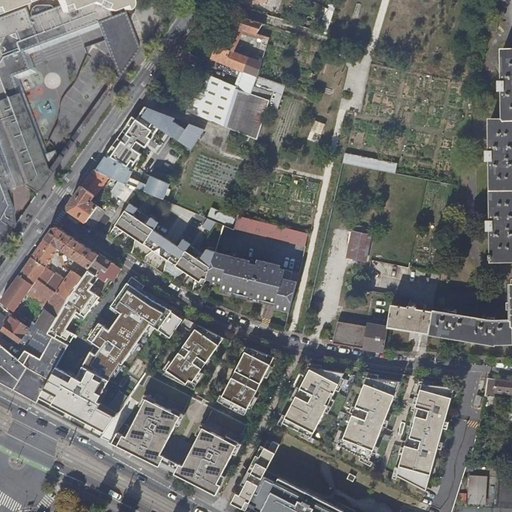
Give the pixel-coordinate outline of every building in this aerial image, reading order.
[(63,4),(59,5),(62,12),(91,1),(110,10),(123,5),(125,9),(128,7),(129,5),(130,2),(130,1),(129,0),(73,0),(72,0),(67,0),(63,2),(63,4)] [(120,78),(141,48),(126,10),(112,16),(110,10),(91,1),(62,12),(59,5),(55,7),(52,5),(40,5),(37,6),(34,8),(33,12),(32,16),(30,16),(28,17),(25,8),(0,16),(0,18),(6,34),(20,72),(29,68),(23,50),(98,21),(120,78)] [(261,62),(269,37),(258,34),(262,23),(239,16),(224,48),(233,51),(242,33),(262,39),(255,60),(261,62)] [(6,34),(0,18),(0,111),(21,104),(17,92),(19,91),(13,74),(20,72),(6,34)] [(263,26),(264,23),(262,23),(258,34),(269,37),(271,29),(263,26)] [(245,71),(257,76),(261,62),(255,60),(233,51),(224,48),(218,45),(212,57),(216,59),(215,59),(241,69),(245,71)] [(492,151),(488,151),(488,159),(492,159),(492,220),(489,220),(489,228),(493,228),(493,253),(490,253),(490,257),(493,257),(493,259),(511,258),(511,48),(503,49),(504,81),(501,81),(501,89),(504,89),(505,119),(492,119),(492,151)] [(249,101),(267,107),(270,99),(238,89),(239,86),(245,71),(241,69),(236,84),(207,73),(199,88),(186,111),(233,129),(239,132),(249,101)] [(252,90),(254,85),(253,85),(257,76),(245,71),(239,86),(252,90)] [(286,85),(257,76),(253,85),(254,85),(272,91),(270,99),(267,107),(278,111),(286,85)] [(238,89),(270,99),(272,91),(254,85),(252,90),(239,86),(238,89)] [(21,104),(0,111),(0,128),(2,129),(3,133),(1,134),(6,146),(8,145),(22,183),(27,181),(40,190),(73,143),(70,140),(57,158),(56,158),(56,156),(57,153),(56,150),(56,148),(43,153),(19,91),(17,92),(21,104)] [(239,132),(257,139),(267,107),(249,101),(239,132)] [(126,165),(129,166),(133,169),(142,153),(133,148),(137,142),(146,147),(159,127),(166,131),(172,120),(179,125),(172,135),(191,146),(195,139),(204,126),(188,121),(186,127),(174,119),(174,116),(146,106),(135,122),(131,120),(128,124),(132,127),(117,149),(113,146),(107,155),(126,165)] [(172,120),(166,131),(172,135),(179,125),(172,120)] [(326,124),(314,121),(311,131),(323,135),(326,124)] [(396,172),(398,163),(346,152),(344,162),(396,172)] [(119,165),(105,157),(96,170),(109,176),(112,178),(119,165)] [(109,176),(96,170),(94,170),(69,205),(69,211),(101,233),(101,232),(111,218),(107,215),(105,213),(106,212),(92,201),(109,176)] [(0,246),(13,227),(15,226),(11,191),(11,187),(4,177),(2,178),(0,173),(0,246)] [(141,183),(138,189),(164,200),(170,185),(152,177),(148,186),(141,183)] [(132,203),(108,237),(114,241),(115,238),(124,231),(128,234),(136,239),(133,250),(132,253),(143,260),(144,258),(153,250),(161,255),(166,258),(164,271),(163,273),(174,281),(175,279),(185,272),(195,278),(192,290),(192,291),(198,294),(206,280),(206,279),(215,251),(207,247),(205,252),(201,259),(187,250),(192,243),(184,238),(179,246),(172,241),(155,229),(160,222),(152,217),(147,223),(134,215),(139,208),(132,203)] [(147,223),(152,217),(139,208),(134,215),(147,223)] [(111,209),(107,215),(111,218),(116,212),(111,209)] [(208,218),(232,224),(235,215),(210,209),(208,218)] [(239,216),(237,215),(233,227),(304,246),(307,234),(239,216)] [(215,222),(207,218),(204,226),(211,232),(215,222)] [(80,276),(82,278),(90,267),(99,255),(58,227),(52,228),(45,238),(59,247),(87,267),(80,276)] [(352,231),(347,256),(365,260),(370,235),(352,231)] [(19,274),(34,284),(38,279),(44,283),(56,292),(67,300),(69,297),(75,288),(82,278),(80,276),(71,270),(64,280),(54,273),(51,278),(43,272),(45,268),(48,270),(49,268),(47,266),(59,247),(45,238),(19,274)] [(205,252),(192,243),(187,250),(201,259),(205,252)] [(295,282),(298,273),(278,268),(256,262),(256,264),(249,262),(250,260),(215,251),(206,279),(222,284),(220,289),(276,304),(274,309),(288,313),(295,282)] [(99,255),(90,267),(98,273),(101,270),(105,273),(113,263),(100,254),(99,255)] [(19,274),(0,301),(14,311),(28,293),(34,285),(34,284),(19,274)] [(34,285),(28,293),(34,298),(44,283),(38,279),(34,284),(34,285)] [(433,312),(430,332),(493,343),(494,342),(511,342),(511,325),(511,284),(511,295),(511,302),(507,302),(507,309),(511,309),(511,321),(495,321),(495,317),(489,317),(489,321),(482,319),(457,315),(457,312),(450,310),(449,314),(444,313),(433,312)] [(35,325),(47,333),(56,318),(67,300),(56,292),(46,307),(35,325)] [(406,307),(390,304),(387,326),(426,332),(430,333),(430,332),(433,312),(431,311),(414,308),(415,303),(407,302),(406,307)] [(7,323),(2,330),(19,342),(30,328),(9,314),(5,321),(7,323)] [(184,318),(180,324),(192,333),(164,375),(186,386),(190,380),(197,384),(203,373),(201,371),(223,337),(184,318)] [(338,321),(333,342),(382,351),(383,351),(387,326),(367,323),(367,325),(366,325),(366,326),(358,325),(358,324),(356,324),(356,325),(348,323),(348,322),(347,322),(347,323),(338,321)] [(0,382),(36,402),(46,384),(58,363),(68,345),(53,337),(41,359),(30,353),(24,364),(0,344),(0,382)] [(249,353),(245,352),(223,397),(226,398),(223,404),(245,415),(275,357),(252,349),(249,353)] [(346,373),(312,367),(283,422),(312,437),(346,373)] [(368,377),(341,446),(370,461),(401,381),(368,377)] [(511,393),(511,381),(488,378),(486,389),(511,393)] [(456,387),(423,384),(398,475),(427,490),(456,387)] [(129,396),(102,436),(110,441),(155,464),(180,416),(146,398),(126,437),(117,433),(138,402),(129,396)] [(237,444),(202,427),(178,475),(212,492),(237,444)] [(262,445),(235,498),(249,506),(250,504),(268,468),(280,445),(273,441),(269,449),(262,445)] [(167,459),(162,469),(176,476),(181,465),(167,459)] [(353,511),(268,468),(250,504),(264,511),(353,511)] [(483,479),(467,477),(465,501),(481,502),(483,479)]
